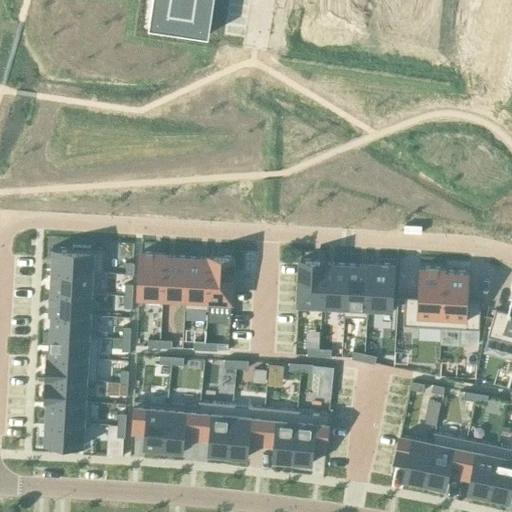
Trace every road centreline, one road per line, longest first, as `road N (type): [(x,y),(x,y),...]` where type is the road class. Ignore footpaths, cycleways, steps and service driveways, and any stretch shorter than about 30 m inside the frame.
road 1 (residential): [(0,308),(6,218),(475,243),(511,255)]
road 2 (unclassified): [(336,511),(0,483)]
